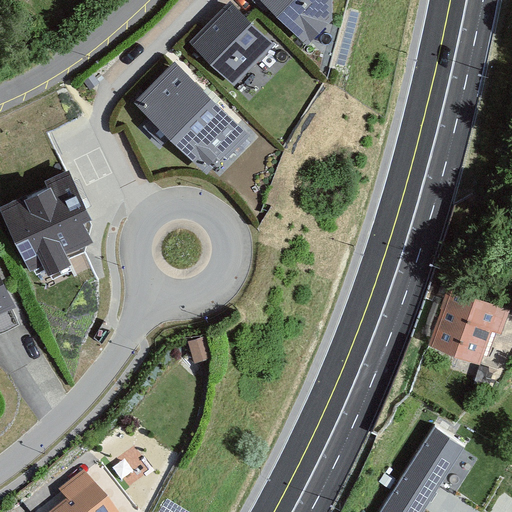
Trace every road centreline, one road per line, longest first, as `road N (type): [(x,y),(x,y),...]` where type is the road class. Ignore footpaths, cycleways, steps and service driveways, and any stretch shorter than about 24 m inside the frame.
road 1 (primary): [(466,0),(406,239),(351,386),(291,511)]
road 2 (residential): [(0,467),(59,419),(128,340),(155,292)]
road 3 (residential): [(155,292),(199,297),(222,278),(230,249),(219,221),(191,204),(146,219)]
road 4 (residential): [(0,103),(148,0)]
